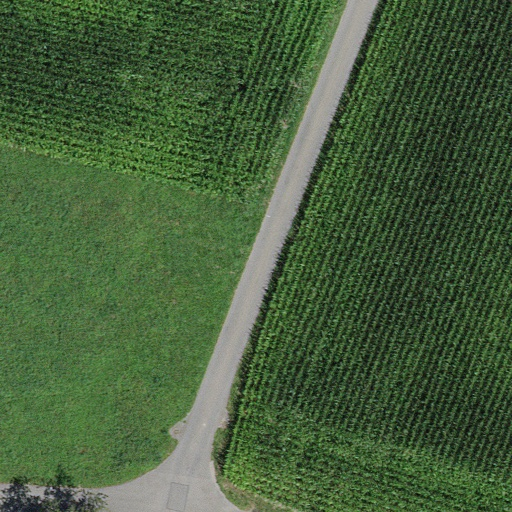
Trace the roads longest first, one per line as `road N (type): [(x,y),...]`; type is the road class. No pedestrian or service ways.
road 1 (residential): [(172,509),(366,0)]
road 2 (residential): [(172,509),(0,497)]
